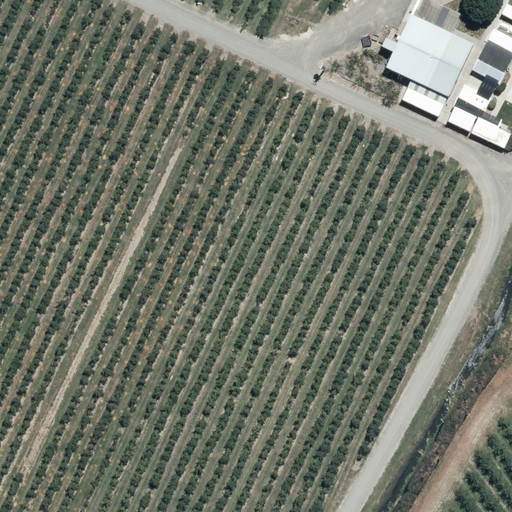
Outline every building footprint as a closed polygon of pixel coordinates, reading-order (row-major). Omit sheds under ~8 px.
[(450,34),(459,14),(427,0),(418,0),(411,17),(406,14),(382,67),(409,79),(446,96),(470,43),(450,34)] [(511,7),(506,4),(500,15),(511,20),(511,7)] [(492,30),(487,39),(511,53),(511,52),(511,29),(504,25),(499,34),(492,30)] [(477,59),(471,70),(497,83),(502,72),(477,59)] [(443,104),(407,86),(401,99),(437,117),(443,104)] [(465,86),(458,99),(482,111),(489,97),(465,86)] [(507,132),(455,107),(448,121),(500,147),(507,132)]
